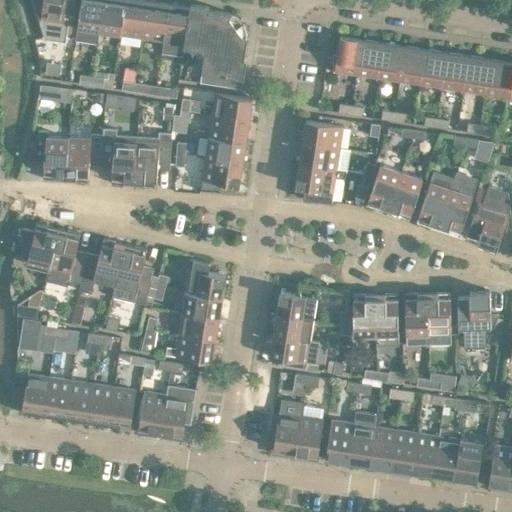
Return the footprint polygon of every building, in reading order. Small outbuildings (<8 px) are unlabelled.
[(33,0),(44,38),(65,41),(68,22),(73,23),(75,0),(33,0)] [(97,42),(99,30),(103,0),(80,0),(75,39),(97,42)] [(125,0),(103,0),(99,30),(120,33),(125,0)] [(125,0),(120,33),(142,37),(147,0),(125,0)] [(147,0),(142,37),(163,40),(169,3),(151,0),(147,0)] [(182,55),(184,45),(184,46),(190,6),(189,6),(169,3),(163,40),(161,52),(182,55)] [(190,4),(189,6),(190,6),(184,46),(202,48),(204,51),(201,70),(200,82),(242,89),(243,76),(246,57),(244,57),(247,36),(243,35),(229,16),(230,12),(209,9),(209,6),(190,4)] [(356,73),(361,39),(339,35),(335,62),(334,70),(356,73)] [(356,73),(377,77),(383,42),(361,39),(356,73)] [(399,80),(404,45),(383,42),(377,77),(399,80)] [(399,80),(421,83),(425,48),(404,45),(399,80)] [(447,51),(425,48),(421,83),(441,86),(447,51)] [(447,51),(441,86),(463,89),(463,87),(468,55),(447,51)] [(468,55),(463,87),(463,89),(484,93),(489,58),(468,55)] [(489,58),(484,93),(506,96),(511,61),(489,58)] [(326,61),(325,69),(334,70),(335,62),(326,61)] [(91,84),(92,76),(80,74),(79,82),(91,84)] [(92,76),(91,84),(103,86),(104,78),(92,76)] [(133,91),(135,82),(123,80),(122,89),(133,91)] [(135,82),(133,91),(155,94),(156,85),(135,82)] [(38,97),(51,99),(53,86),(40,84),(38,97)] [(156,85),(155,94),(176,97),(177,88),(156,85)] [(212,114),(249,120),(252,98),(215,92),(212,114)] [(182,97),(180,109),(189,111),(190,99),(182,97)] [(350,113),(351,104),(339,103),(338,111),(350,113)] [(351,104),(350,113),(362,115),(363,106),(351,104)] [(172,108),(164,107),(163,119),(172,120),(172,108)] [(189,111),(180,109),(180,114),(174,114),(172,130),(186,132),(189,111)] [(393,120),(394,111),(382,109),(381,118),(393,120)] [(394,111),(393,120),(405,121),(406,113),(394,111)] [(212,114),(208,135),(245,141),(249,120),(212,114)] [(435,126),(437,117),(425,116),(424,124),(435,126)] [(437,117),(435,126),(447,128),(449,119),(437,117)] [(305,120),(302,142),(339,147),(343,126),(305,120)] [(478,133),(480,124),(468,122),(466,131),(478,133)] [(378,136),(380,124),(371,123),(369,135),(378,136)] [(480,124),(478,133),(490,134),(491,126),(480,124)] [(103,133),(100,165),(112,165),(111,182),(133,184),(137,136),(117,134),(117,127),(103,126),(103,133)] [(412,137),(413,129),(402,128),(401,135),(412,137)] [(65,180),(68,137),(47,136),(48,130),(38,129),(27,160),(44,160),(42,178),(65,180)] [(413,129),(412,137),(424,139),(425,131),(413,129)] [(158,131),(158,137),(137,136),(133,184),(156,186),(158,169),(169,169),(171,132),(158,131)] [(89,164),(100,165),(103,133),(90,132),(89,139),(68,137),(65,180),(88,181),(89,164)] [(205,157),(242,162),(245,141),(208,135),(205,157)] [(465,145),(466,137),(454,135),(453,144),(465,145)] [(466,137),(465,145),(477,147),(478,139),(466,137)] [(176,153),(185,154),(186,142),(177,141),(176,153)] [(300,158),(299,163),(346,170),(347,170),(350,149),(339,147),(302,142),(300,158)] [(185,154),(176,153),(176,165),(184,166),(185,154)] [(242,162),(205,157),(200,190),(220,192),(221,182),(239,185),(242,162)] [(363,172),(371,175),(375,164),(367,161),(363,172)] [(345,177),(346,170),(299,163),(295,185),(304,187),(302,198),(332,201),(335,176),(345,177)] [(366,204),(387,211),(401,171),(380,164),(366,204)] [(401,171),(387,211),(408,219),(422,178),(401,171)] [(371,175),(363,172),(359,184),(368,187),(371,175)] [(416,220),(437,228),(450,188),(429,181),(416,220)] [(476,204),(467,233),(478,237),(477,241),(496,248),(504,225),(510,227),(510,228),(511,228),(507,192),(488,185),(487,188),(482,202),(477,201),(476,204)] [(479,185),(473,203),(476,204),(477,201),(482,202),(487,188),(479,185)] [(450,188),(437,228),(458,235),(472,195),(450,188)] [(21,228),(23,254),(29,255),(27,263),(48,268),(58,227),(36,222),(34,231),(21,228)] [(68,279),(80,282),(87,252),(76,249),(80,232),(58,227),(48,268),(45,280),(67,285),(68,279)] [(91,292),(93,285),(94,280),(115,285),(125,243),(102,238),(99,254),(87,252),(80,282),(78,289),(91,292)] [(147,298),(153,268),(143,265),(147,248),(125,243),(115,285),(112,297),(145,305),(147,298)] [(190,259),(185,290),(221,296),(225,273),(207,271),(210,262),(189,257),(189,258),(190,259)] [(156,285),(164,287),(167,276),(159,274),(156,285)] [(276,312),(314,318),(319,288),(319,287),(298,282),(296,293),(280,290),(276,312)] [(164,287),(156,285),(153,297),(162,299),(164,287)] [(185,290),(182,312),(218,317),(221,296),(185,290)] [(463,348),(484,347),(498,314),(497,313),(496,314),(490,314),(489,290),(469,290),(469,295),(457,296),(458,344),(463,344),(463,348)] [(450,291),(427,292),(428,342),(451,341),(450,296),(450,291)] [(375,293),(376,335),(398,334),(397,306),(397,292),(375,293)] [(428,342),(427,292),(404,292),(405,301),(405,343),(428,342)] [(353,336),(376,335),(375,293),(352,293),(353,336)] [(17,314),(25,315),(36,317),(38,306),(17,303),(17,314)] [(74,306),(71,322),(79,324),(83,308),(74,306)] [(340,322),(349,322),(349,310),(340,310),(340,322)] [(182,312),(179,333),(215,339),(218,317),(182,312)] [(276,312),(273,334),(311,339),(314,318),(276,312)] [(41,318),(36,317),(25,315),(23,315),(18,344),(37,347),(41,318)] [(146,327),(154,329),(157,318),(148,315),(146,327)] [(490,332),(501,334),(503,319),(497,318),(490,332)] [(340,334),(349,334),(349,322),(340,322),(340,334)] [(55,335),(57,327),(45,325),(43,334),(55,335)] [(57,327),(55,335),(67,337),(69,329),(57,327)] [(154,329),(146,327),(143,339),(152,341),(154,329)] [(88,331),(86,340),(98,342),(99,333),(88,331)] [(110,344),(111,335),(99,333),(98,342),(110,344)] [(165,353),(175,355),(212,360),(215,339),(179,333),(177,347),(166,346),(165,353)] [(43,334),(41,350),(53,351),(55,335),(43,334)] [(281,357),(280,363),(306,367),(307,361),(316,363),(320,341),(311,339),(273,334),(270,355),(281,357)] [(129,363),(130,355),(118,353),(117,362),(129,363)] [(169,370),(171,361),(159,359),(158,368),(169,370)] [(334,360),(333,371),(333,372),(341,374),(344,361),(334,360)] [(171,361),(169,370),(181,372),(183,363),(171,361)] [(375,378),(376,370),(365,369),(364,376),(375,378)] [(403,372),(389,370),(389,372),(376,370),(375,378),(403,382),(403,372)] [(22,409),(43,413),(49,376),(27,372),(22,409)] [(305,383),(307,374),(295,373),(293,381),(305,383)] [(307,374),(305,383),(317,385),(318,376),(307,374)] [(466,390),(469,383),(467,378),(461,375),(456,386),(466,390)] [(65,416),(71,379),(49,376),(43,413),(65,416)] [(428,386),(429,378),(417,377),(416,384),(428,386)] [(429,378),(428,386),(440,388),(441,380),(429,378)] [(65,416),(86,419),(92,382),(71,379),(65,416)] [(499,397),(511,399),(511,394),(511,380),(502,379),(499,397)] [(357,391),(359,382),(347,380),(346,389),(357,391)] [(108,423),(113,385),(92,382),(86,419),(108,423)] [(359,382),(357,391),(369,393),(371,384),(359,382)] [(170,437),(182,439),(184,422),(190,423),(195,388),(167,384),(166,394),(160,431),(171,432),(170,437)] [(136,389),(113,385),(108,423),(130,426),(136,389)] [(400,398),(402,389),(390,387),(388,396),(400,398)] [(402,389),(400,398),(412,399),(414,391),(402,389)] [(160,431),(166,394),(144,390),(137,432),(149,434),(149,429),(160,431)] [(444,395),(432,394),(431,402),(443,404),(444,395)] [(456,397),(444,395),(443,404),(455,406),(456,397)] [(487,411),(488,402),(476,400),(475,409),(487,411)] [(368,462),(374,425),(376,414),(355,410),(353,422),(347,459),(368,462)] [(301,414),(278,411),(278,413),(273,446),(272,453),(284,454),(284,450),(295,451),(301,414)] [(269,442),(268,445),(273,446),(278,413),(273,413),(269,442)] [(323,417),(301,414),(295,451),(306,453),(305,458),(317,459),(323,417)] [(337,457),(347,459),(353,422),(331,419),(325,461),(336,462),(337,457)] [(395,428),(374,425),(368,462),(390,466),(395,428)] [(395,428),(390,466),(411,469),(417,432),(395,428)] [(433,472),(438,435),(417,432),(411,469),(433,472)] [(454,476),(460,438),(438,435),(433,472),(451,475),(454,476)] [(482,442),(460,438),(454,476),(451,475),(451,480),(464,482),(465,477),(476,479),(482,442)] [(499,487),(510,489),(511,489),(511,484),(510,484),(511,473),(511,446),(494,443),(489,481),(500,482),(499,487)]
